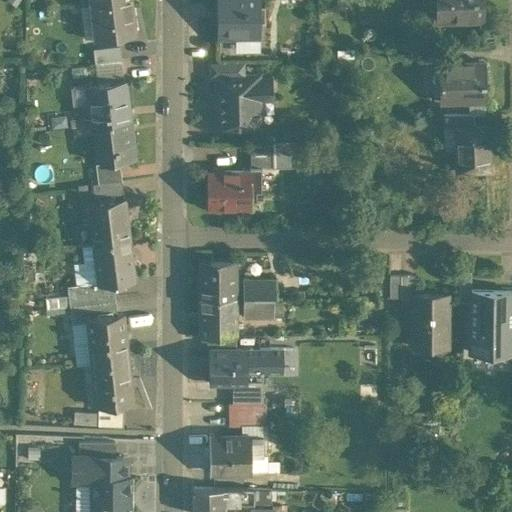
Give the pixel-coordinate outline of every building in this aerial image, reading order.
[(130,0),(114,0),(97,2),(99,19),(94,20),(96,38),(134,34),(130,0)] [(258,0),(216,0),(217,33),(219,34),(236,33),(236,30),(259,30),(259,14),(258,0)] [(482,0),(434,0),(435,15),(452,15),(452,19),(483,18),(482,0)] [(259,30),(236,30),(236,33),(219,34),(219,56),(225,56),(225,57),(230,57),(230,56),(267,56),(267,14),(259,14),(259,30)] [(119,45),(93,48),(95,62),(121,59),(119,45)] [(447,46),(425,46),(425,64),(438,64),(438,63),(447,62),(447,46)] [(121,59),(95,62),(97,83),(123,80),(121,59)] [(244,60),(208,61),(208,76),(216,76),(216,75),(244,74),(244,60)] [(447,62),(438,63),(438,64),(439,99),(467,98),(485,97),(484,78),(483,62),(447,62)] [(244,74),(216,75),(216,76),(218,128),(258,127),(257,97),(269,97),(268,77),(257,78),(256,74),(244,74)] [(97,83),(87,84),(89,100),(84,100),(86,116),(91,115),(92,122),(96,122),(129,118),(124,80),(123,80),(97,83)] [(473,113),(442,113),(442,128),(455,127),(455,126),(473,125),(473,113)] [(129,118),(96,122),(101,162),(133,158),(129,118)] [(473,125),(455,126),(455,127),(457,170),(488,169),(486,125),(473,125)] [(249,139),(249,163),(293,164),(294,140),(249,139)] [(119,164),(96,166),(97,182),(121,179),(119,164)] [(250,169),(206,170),(207,206),(250,206),(250,169)] [(97,182),(92,183),(94,196),(123,192),(121,179),(97,182)] [(124,197),(89,201),(93,242),(129,238),(124,197)] [(376,199),(361,199),(362,219),(377,218),(376,199)] [(129,238),(93,242),(98,281),(98,283),(113,282),(133,279),(129,238)] [(234,258),(200,258),(200,296),(235,296),(234,258)] [(400,274),(389,274),(389,296),(400,296),(400,274)] [(414,274),(400,274),(400,296),(400,297),(412,297),(412,292),(414,292),(414,274)] [(275,277),(243,277),(243,296),(273,296),(275,296),(275,277)] [(98,281),(67,284),(69,305),(95,302),(115,299),(113,282),(98,283),(98,281)] [(511,290),(471,289),(470,335),(510,336),(511,336),(511,324),(511,290)] [(414,292),(412,292),(412,297),(412,345),(414,345),(414,340),(445,340),(445,345),(447,345),(447,323),(442,323),(443,303),(447,303),(447,292),(414,292)] [(235,296),(200,296),(201,334),(203,334),(207,334),(235,334),(235,296)] [(273,296),(243,296),(243,315),(273,315),(273,296)] [(95,302),(69,305),(71,319),(87,317),(87,316),(97,315),(95,302)] [(97,315),(87,316),(87,317),(92,362),(127,358),(122,312),(97,315)] [(235,334),(207,334),(206,347),(208,348),(208,346),(235,346),(236,334),(235,334)] [(246,347),(246,346),(235,346),(208,346),(208,348),(208,382),(232,382),(246,382),(246,380),(260,380),(260,367),(259,367),(259,347),(246,347)] [(276,347),(259,347),(259,367),(260,367),(276,367),(276,347)] [(127,358),(92,362),(97,406),(132,401),(127,358)] [(260,380),(246,380),(246,382),(232,382),(232,400),(260,400),(260,380)] [(251,401),(230,401),(230,424),(252,423),(251,401)] [(77,425),(130,427),(130,414),(77,412),(77,425)] [(262,434),(209,435),(209,471),(251,471),(251,454),(262,454),(262,434)] [(114,440),(78,440),(78,454),(114,455),(114,440)] [(78,454),(75,454),(75,455),(70,458),(70,471),(75,473),(75,474),(92,475),(92,474),(122,474),(122,455),(114,455),(78,454)] [(122,474),(92,474),(92,475),(75,474),(74,511),(129,511),(130,474),(122,474)] [(231,476),(209,475),(209,486),(231,487),(231,486),(231,476)] [(288,478),(247,476),(247,487),(253,487),(288,489),(288,478)] [(231,487),(209,486),(191,486),(191,511),(224,511),(225,501),(253,501),(253,487),(247,487),(231,486),(231,487)] [(44,511),(42,503),(24,507),(24,511),(44,511)]
